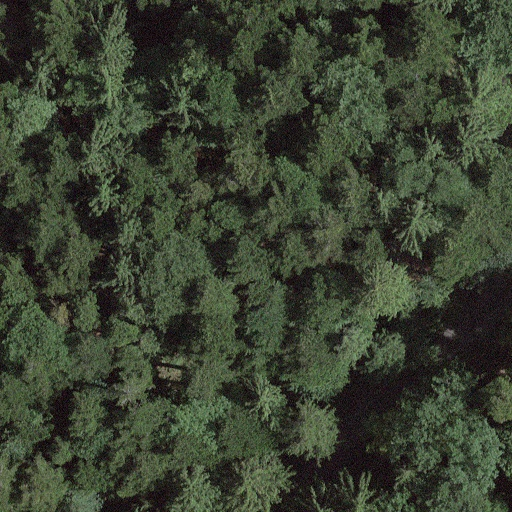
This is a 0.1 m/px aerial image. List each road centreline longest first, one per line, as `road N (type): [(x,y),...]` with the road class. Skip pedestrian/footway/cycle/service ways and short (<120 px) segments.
road 1 (track): [(511,284),(437,370),(348,421),(297,511)]
road 2 (track): [(243,0),(392,4),(483,45),(511,79)]
